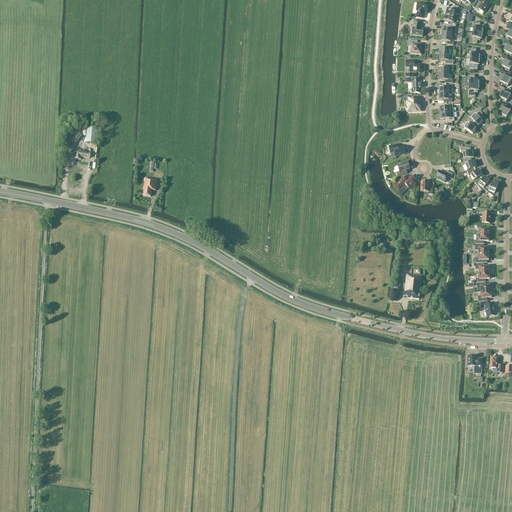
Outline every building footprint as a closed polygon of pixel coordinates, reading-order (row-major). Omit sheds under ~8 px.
[(489,4),(483,0),(481,4),(476,1),(472,8),(477,11),(478,10),(484,13),(489,4)] [(426,13),(428,6),(418,4),(416,11),(417,11),(416,18),(423,19),(424,14),(423,14),(423,12),(426,13)] [(447,10),(446,15),(454,18),(457,19),(459,13),(461,14),(461,11),(455,9),(454,12),(447,10)] [(446,15),(444,21),(451,23),(450,26),(456,27),(457,24),(453,23),(454,18),(446,15)] [(421,22),(414,21),(413,28),(412,28),(411,36),(422,38),(423,30),(420,29),(421,22)] [(472,33),(482,34),(483,29),(481,29),(481,27),(482,27),(479,27),(480,24),(474,23),(472,33)] [(442,36),(451,37),(454,37),(455,32),(456,29),(450,28),(449,31),(443,30),(442,36)] [(481,40),(482,34),(472,33),(471,43),(477,44),(477,41),(480,42),(480,41),(479,41),(480,40),(481,40)] [(450,42),(451,37),(442,36),(441,41),(448,42),(447,45),(453,46),(454,43),(450,42)] [(421,55),(421,45),(417,44),(417,41),(408,40),(408,46),(411,47),(410,54),(421,55)] [(511,44),(505,40),(503,43),(507,46),(504,51),(511,56),(511,57),(511,55),(511,44)] [(440,50),(440,55),(449,56),(449,50),(454,51),(454,48),(447,47),(447,50),(440,50)] [(469,59),(479,60),(480,55),(478,55),(478,53),(476,53),(476,50),(470,49),(469,59)] [(449,56),(440,55),(439,61),(446,61),(446,64),(453,65),(453,62),(452,62),(453,56),(449,56)] [(511,64),(511,61),(502,55),(501,58),(505,61),(501,66),(509,71),(508,72),(509,72),(511,66),(511,65),(511,64)] [(479,66),(479,60),(469,59),(468,70),(475,70),(475,67),(477,67),(477,65),(479,66)] [(410,68),(410,73),(420,73),(420,66),(414,65),(414,61),(406,61),(406,68),(410,68)] [(439,69),(439,75),(448,75),(448,72),(453,72),(453,67),(446,66),(446,69),(439,69)] [(511,77),(501,71),(499,74),(503,76),(500,82),(507,86),(507,87),(511,81),(510,80),(511,77)] [(448,75),(439,75),(439,80),(446,81),(446,84),(453,84),(453,81),(448,81),(448,75)] [(468,86),(479,86),(478,81),(477,81),(477,79),(475,79),(474,76),(468,76),(468,86)] [(420,85),(420,80),(412,80),(412,94),(420,94),(420,88),(420,85)] [(439,89),(439,95),(448,94),(448,89),(452,89),(452,86),(445,86),(446,89),(439,89)] [(479,91),(479,86),(468,86),(469,97),(475,97),(475,93),(477,93),(477,91),(479,91)] [(510,93),(499,86),(498,89),(502,92),(498,97),(506,102),(505,103),(506,103),(510,96),(509,96),(510,93)] [(448,94),(439,95),(439,100),(446,100),(446,103),(452,103),(452,94),(448,95),(448,94)] [(418,102),(418,98),(408,99),(409,103),(407,103),(407,105),(406,105),(406,106),(405,107),(405,108),(405,109),(406,110),(407,110),(407,113),(421,112),(420,104),(420,103),(419,102),(418,102)] [(508,112),(510,109),(499,102),(497,105),(502,108),(498,113),(506,118),(505,119),(509,113),(508,112)] [(447,108),(440,109),(440,114),(449,114),(453,113),(452,108),(453,108),(452,105),(446,105),(447,108)] [(476,124),(475,124),(478,126),(482,124),(481,123),(482,122),(480,120),(484,118),(480,111),(468,117),(470,119),(476,124)] [(449,114),(440,114),(441,120),(448,119),(448,122),(454,122),(454,119),(453,116),(453,113),(449,114)] [(472,127),(475,124),(476,124),(470,119),(465,123),(467,124),(464,129),(472,134),(473,134),(476,131),(475,130),(476,129),(472,127)] [(87,128),(85,143),(96,144),(97,129),(87,128)] [(397,149),(396,145),(389,147),(390,153),(394,153),(395,157),(402,155),(402,156),(404,155),(405,155),(405,154),(404,147),(397,149)] [(462,154),(463,159),(463,160),(470,159),(473,159),(473,158),(474,153),(473,153),(472,152),(470,153),(470,148),(462,147),(461,154),(462,154)] [(83,153),(82,153),(81,152),(81,154),(80,153),(80,150),(75,150),(75,153),(74,159),(81,160),(81,158),(89,159),(90,153),(88,153),(88,150),(83,149),(83,153)] [(463,160),(463,159),(462,160),(463,167),(465,166),(467,171),(473,169),(474,169),(476,167),(476,162),(474,163),(474,162),(471,163),(470,159),(463,160)] [(398,169),(395,169),(396,174),(397,177),(405,175),(404,172),(409,170),(407,162),(400,164),(401,166),(397,167),(398,169)] [(467,171),(466,171),(469,178),(470,177),(474,181),(479,177),(482,175),(481,174),(480,171),(479,171),(478,170),(475,173),(474,169),(473,169),(467,171)] [(445,174),(439,171),(435,178),(444,183),(447,177),(450,179),(452,175),(446,172),(445,174)] [(416,182),(411,176),(406,181),(403,179),(395,187),(399,191),(405,185),(409,189),(416,182)] [(474,181),(473,182),(481,192),(483,190),(483,189),(487,184),(489,181),(488,181),(486,177),(485,178),(484,178),(482,180),(479,177),(474,181)] [(156,191),(157,180),(145,178),(143,189),(144,189),(143,196),(151,197),(152,191),(154,191),(156,191)] [(429,182),(421,182),(420,192),(428,192),(428,195),(432,195),(432,189),(428,189),(429,182)] [(483,189),(483,190),(493,198),(495,198),(495,197),(498,198),(498,194),(495,194),(498,185),(497,185),(494,182),(493,183),(492,183),(491,186),(487,184),(483,189)] [(489,224),(490,214),(486,213),(486,210),(479,210),(479,214),(483,214),(482,223),(489,224)] [(479,229),(478,235),(489,236),(489,230),(483,229),(483,226),(477,226),(477,229),(479,229)] [(478,235),(476,235),(475,241),(475,244),(483,245),(483,242),(489,242),(489,236),(478,235)] [(478,255),(488,255),(488,248),(482,248),(482,246),(475,245),(475,251),(478,251),(478,255)] [(489,261),(488,255),(478,255),(478,258),(475,258),(475,264),(483,264),(483,261),(489,261)] [(478,270),(479,274),(489,273),(489,267),(483,267),(483,264),(475,265),(475,270),(478,270)] [(489,273),(479,274),(479,280),(476,280),(476,283),(484,283),(484,280),(489,279),(489,273)] [(421,294),(423,276),(406,274),(403,297),(408,297),(408,299),(419,300),(420,294),(421,294)] [(477,288),(473,288),(474,294),(480,293),(491,292),(490,286),(484,286),(484,283),(476,284),(477,288)] [(481,297),(478,297),(478,303),(486,302),(485,299),(491,298),(491,292),(480,293),(481,297)] [(487,302),(480,303),(481,309),(485,309),(487,317),(494,316),(492,305),(487,306),(487,302)] [(477,357),(468,356),(468,367),(473,367),(473,375),(482,375),(482,367),(483,359),(477,359),(477,357)] [(498,358),(490,357),(490,363),(493,363),(492,371),(497,371),(497,373),(502,373),(503,366),(499,366),(499,363),(498,363),(498,358)]
